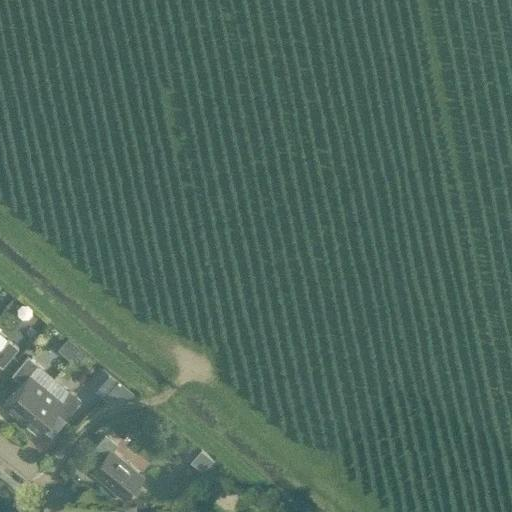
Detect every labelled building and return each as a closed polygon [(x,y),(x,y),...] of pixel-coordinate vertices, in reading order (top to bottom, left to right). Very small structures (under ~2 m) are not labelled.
[(0,366),(0,367),(17,348),(6,339),(0,346),(0,366)] [(87,354),(79,347),(72,355),(80,362),(87,354)] [(2,404),(19,419),(45,388),(28,374),(36,364),(26,355),(10,375),(20,383),(2,404)] [(85,382),(95,391),(103,397),(117,380),(99,365),(85,382)] [(137,397),(117,380),(103,397),(107,401),(137,397)] [(45,388),(19,419),(36,433),(54,411),(63,419),(79,399),(69,391),(60,401),(45,388)] [(129,427),(123,421),(122,421),(114,430),(120,436),(129,427)] [(141,476),(109,449),(113,444),(104,436),(89,454),(98,461),(90,470),(122,498),(141,476)] [(196,458),(206,469),(217,458),(207,447),(196,458)]
